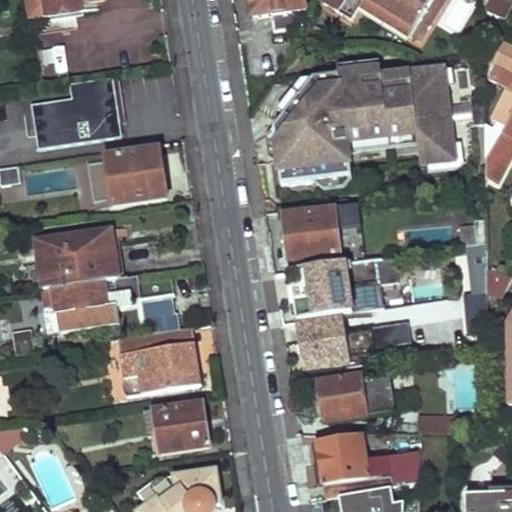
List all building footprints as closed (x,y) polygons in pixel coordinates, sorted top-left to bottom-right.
[(27,0),(29,15),(44,13),(45,17),(74,14),(73,5),(101,2),(101,0),(27,0)] [(248,0),(251,23),(270,21),(272,36),(301,31),(299,15),(305,14),(303,0),(248,0)] [(330,0),(326,8),(353,23),(360,11),(365,2),(413,29),(408,38),(419,45),(445,0),(330,0)] [(511,8),(511,0),(484,0),(484,7),(488,7),(489,14),(505,23),(511,8)] [(365,2),(360,11),(408,38),(413,29),(365,2)] [(511,112),(511,51),(505,48),(491,82),(494,84),(507,91),(504,98),(492,122),(499,126),(504,128),(511,112)] [(376,66),(335,71),(336,79),(377,74),(376,66)] [(336,79),(310,82),(271,132),(278,189),(348,181),(346,156),(344,148),(413,139),(414,147),(418,169),(451,165),(440,73),(378,81),(377,74),(336,79)] [(70,86),(73,100),(32,107),(39,152),(124,139),(121,124),(127,123),(120,78),(70,86)] [(507,91),(494,84),(491,91),(504,98),(507,91)] [(481,101),(467,102),(471,129),(481,129),(481,101)] [(483,166),(483,184),(493,190),(511,153),(511,112),(504,128),(500,134),(483,166)] [(344,148),(346,156),(414,147),(413,139),(344,148)] [(113,207),(114,213),(173,204),(164,148),(105,157),(106,164),(113,207)] [(113,207),(106,164),(89,167),(95,210),(113,207)] [(0,171),(0,176),(2,189),(22,186),(20,168),(0,171)] [(332,212),(282,219),(287,268),(338,262),(332,212)] [(36,246),(44,296),(55,295),(117,285),(109,236),(36,246)] [(483,247),(474,248),(474,296),(483,295),(483,247)] [(381,261),(288,274),(294,325),(336,318),(349,316),(344,272),(348,272),(350,278),(383,273),(381,261)] [(491,272),(489,300),(507,301),(509,273),(491,272)] [(55,295),(60,340),(119,330),(116,311),(130,309),(130,305),(140,303),(136,282),(117,285),(55,295)] [(359,289),(365,311),(384,306),(378,284),(359,289)] [(483,295),(474,296),(474,336),(483,336),(483,295)] [(189,330),(209,323),(201,303),(182,310),(189,330)] [(177,321),(174,304),(143,309),(147,334),(153,333),(154,340),(182,336),(179,320),(177,321)] [(337,321),(295,328),(301,375),(345,369),(341,342),(386,335),(383,311),(349,316),(336,318),(337,321)] [(32,330),(13,334),(17,358),(37,355),(32,330)] [(194,334),(184,336),(186,352),(196,351),(194,334)] [(203,393),(196,351),(186,352),(184,336),(182,336),(154,340),(120,346),(129,404),(203,393)] [(357,382),(316,388),(322,427),(393,417),(388,383),(358,387),(357,382)] [(156,415),(161,457),(211,451),(206,408),(156,415)] [(457,416),(419,417),(419,434),(457,434),(457,416)] [(377,438),(316,445),(316,446),(324,504),(416,492),(418,458),(364,466),(363,448),(386,448),(386,451),(399,452),(399,439),(377,438)] [(218,476),(175,481),(176,496),(161,506),(158,502),(146,510),(143,511),(215,511),(216,511),(222,511),(218,476)] [(176,496),(175,481),(158,483),(138,498),(146,510),(158,502),(161,506),(176,496)] [(511,511),(511,498),(462,501),(462,511),(511,511)]
